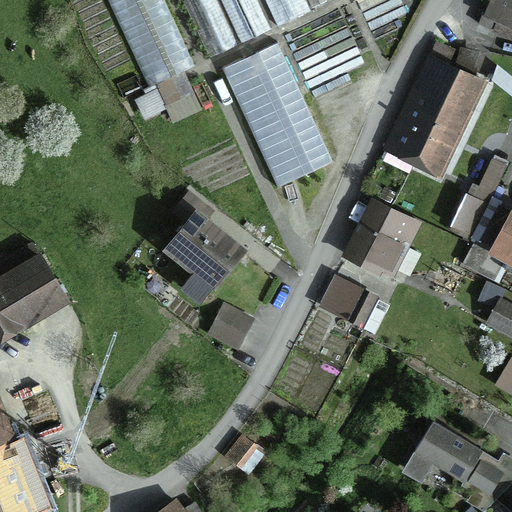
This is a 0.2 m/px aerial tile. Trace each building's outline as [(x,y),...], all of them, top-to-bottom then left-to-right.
[(155,0),(111,0),(147,83),(184,67),(155,0)] [(212,0),(181,0),(208,57),(234,46),(212,0)] [(320,2),(319,0),(265,0),(276,23),(320,2)] [(411,0),(362,0),(374,26),(415,7),(411,0)] [(511,0),(497,0),(491,14),(511,22),(511,0)] [(342,10),(288,35),(315,92),(370,64),(342,10)] [(511,22),(491,14),(484,31),(511,43),(511,22)] [(221,67),(277,187),(333,161),(277,41),(221,67)] [(413,164),(455,74),(432,63),(390,153),(413,164)] [(455,74),(413,164),(438,175),(480,86),(455,74)] [(490,158),(453,234),(472,243),(509,167),(490,158)] [(388,281),(413,230),(372,210),(347,261),(388,281)] [(193,220),(166,255),(210,290),(237,255),(193,220)] [(511,223),(494,258),(511,267),(511,223)] [(0,337),(58,305),(31,258),(0,275),(0,337)] [(366,300),(351,329),(374,340),(389,311),(366,300)] [(490,326),(511,339),(511,309),(504,304),(490,326)] [(223,313),(211,339),(236,350),(248,324),(223,313)] [(511,365),(498,388),(511,396),(511,365)] [(0,511),(29,511),(37,509),(0,413),(0,511)] [(474,455),(430,430),(407,470),(451,496),(474,455)]
